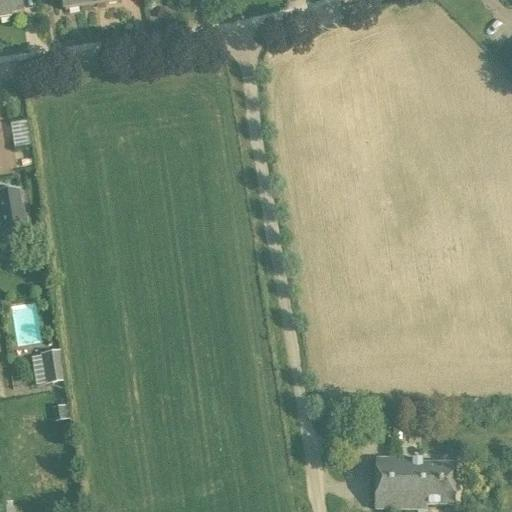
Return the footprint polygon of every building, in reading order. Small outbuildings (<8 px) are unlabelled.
[(23,16),(20,0),(0,0),(0,22),(13,21),(12,18),(23,16)] [(92,9),(91,0),(61,0),(64,13),(92,9)] [(121,4),(120,0),(91,0),(92,9),(121,4)] [(15,147),(33,145),(30,120),(12,122),(15,147)] [(15,194),(0,196),(0,240),(22,237),(15,194)] [(48,385),(64,383),(60,355),(43,357),(48,385)] [(56,410),(58,424),(68,422),(66,409),(56,410)] [(425,511),(425,507),(453,508),(453,468),(421,467),(421,463),(378,462),(377,511),(417,511),(416,511),(425,511)]
